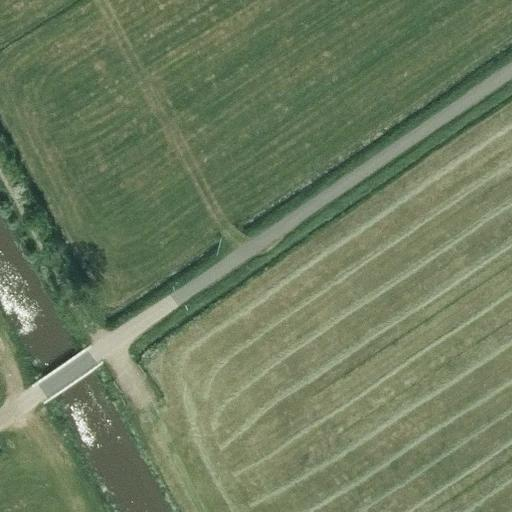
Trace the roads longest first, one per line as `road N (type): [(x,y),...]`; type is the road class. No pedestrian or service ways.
road 1 (unclassified): [(0,430),(511,76)]
road 2 (unknown): [(112,350),(0,150)]
